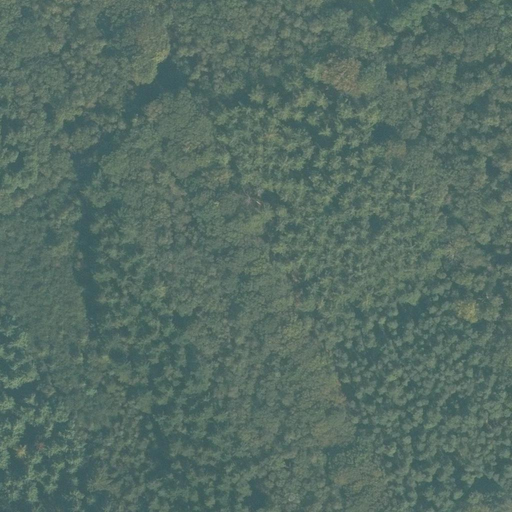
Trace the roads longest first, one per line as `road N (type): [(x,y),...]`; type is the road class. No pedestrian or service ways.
road 1 (track): [(109,0),(370,511)]
road 2 (unknown): [(179,511),(158,430),(101,327),(79,160)]
road 3 (unknown): [(79,160),(0,11)]
